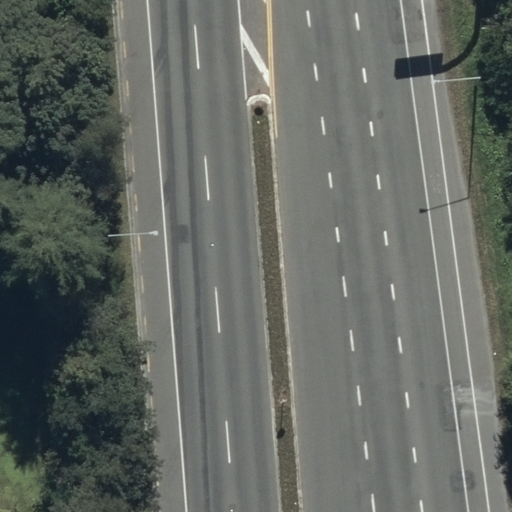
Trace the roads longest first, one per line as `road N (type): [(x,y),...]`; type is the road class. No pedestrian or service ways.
road 1 (secondary): [(253,52),(400,401),(415,511)]
road 2 (secondary): [(235,511),(227,405),(253,52)]
